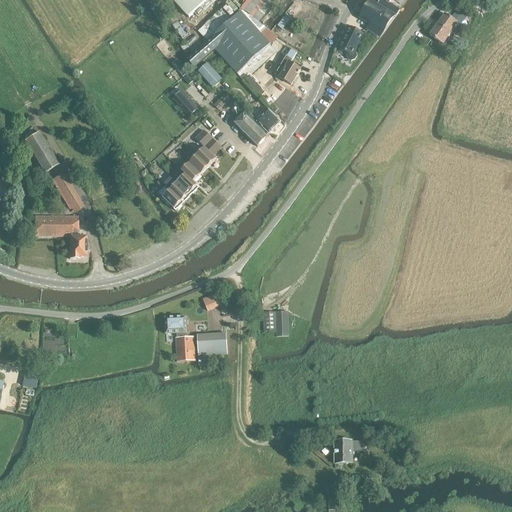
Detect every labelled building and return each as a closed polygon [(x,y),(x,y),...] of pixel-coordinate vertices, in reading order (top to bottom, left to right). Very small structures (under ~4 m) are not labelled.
[(208,0),(172,0),(189,18),(208,0)] [(232,10),(223,0),(212,0),(196,15),(209,30),(232,10)] [(386,11),(374,3),(371,9),(366,7),(359,19),(372,26),(369,30),(381,37),(392,20),(384,15),(386,11)] [(270,45),(240,13),(193,57),(202,66),(218,53),(238,75),(270,45)] [(287,15),(278,27),(282,30),(291,18),(287,15)] [(437,25),(442,29),(451,35),(458,24),(445,15),(437,25)] [(442,29),(437,25),(430,36),(443,45),(451,35),(442,29)] [(361,33),(348,26),(335,49),(347,56),(361,33)] [(292,61),(287,58),(277,73),(281,75),(279,79),(291,86),(301,71),(291,64),(292,61)] [(177,60),(173,63),(181,72),(184,70),(185,69),(177,60)] [(208,66),(201,71),(199,73),(215,90),(223,82),(208,66)] [(187,75),(183,78),(189,86),(193,83),(187,75)] [(183,92),(174,100),(190,118),(199,110),(183,92)] [(219,111),(231,99),(226,95),(214,106),(219,111)] [(247,113),(245,114),(268,136),(269,134),(270,135),(281,123),(269,111),(257,123),(247,113)] [(268,136),(245,114),(235,125),(258,148),(267,138),(267,137),(268,136)] [(195,140),(200,145),(209,136),(204,131),(195,140)] [(21,144),(32,160),(42,177),(58,167),(60,165),(39,133),(21,144)] [(213,140),(209,136),(200,145),(205,149),(213,140)] [(213,140),(205,149),(209,153),(217,144),(213,140)] [(209,153),(213,157),(222,149),(217,144),(209,153)] [(216,160),(213,157),(209,153),(205,149),(197,157),(209,168),(216,160)] [(189,164),(201,176),(209,168),(197,157),(189,164)] [(186,176),(194,183),(201,176),(189,164),(182,172),(186,176)] [(186,176),(182,172),(181,172),(174,179),(192,197),(199,189),(194,183),(186,176)] [(166,187),(170,191),(184,205),(192,197),(174,179),(166,187)] [(68,181),(56,188),(69,211),(71,210),(82,203),(68,181)] [(177,213),(184,205),(170,191),(163,199),(177,213)] [(86,258),(86,237),(79,237),(78,218),(35,217),(35,238),(70,238),(70,260),(79,260),(79,258),(86,258)] [(203,300),(208,312),(222,306),(218,294),(203,300)] [(288,313),(263,314),(264,332),(276,332),(277,338),(289,337),(288,313)] [(177,338),(187,338),(187,334),(187,333),(186,319),(187,319),(187,317),(185,317),(185,318),(166,319),(165,319),(165,320),(166,334),(166,335),(167,335),(177,334),(177,338)] [(227,334),(197,336),(199,357),(228,355),(227,334)] [(194,337),(176,339),(177,363),(196,361),(194,337)] [(27,370),(25,379),(38,382),(40,373),(27,370)] [(353,465),(352,454),(362,454),(362,443),(334,443),(334,465),(353,465)]
